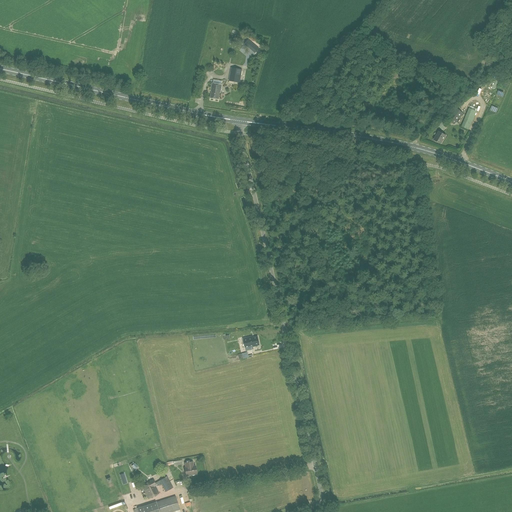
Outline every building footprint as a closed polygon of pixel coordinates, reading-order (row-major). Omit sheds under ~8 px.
[(248,41),(245,45),(250,49),(253,45),(248,41)] [(229,81),(240,83),(242,69),(231,67),(229,81)] [(222,84),(212,82),(211,90),(212,90),(211,98),(218,99),(219,91),(221,92),(222,84)] [(454,124),(464,114),(458,108),(448,118),(454,124)] [(469,108),(465,117),(472,121),(476,111),(469,108)] [(460,126),(468,130),(471,123),(463,120),(460,126)] [(441,144),(446,136),(439,131),(434,140),(441,144)] [(249,346),(246,347),(247,351),(253,349),(253,347),(260,346),(258,337),(253,338),(253,337),(248,338),(249,346)] [(197,474),(195,466),(194,466),(193,462),(185,463),(186,468),(185,468),(186,476),(197,474)] [(153,479),(142,485),(149,498),(158,493),(155,486),(157,485),(157,486),(161,484),(165,491),(173,487),(167,476),(155,483),(153,479)] [(171,511),(180,509),(175,496),(133,510),(134,511),(171,511)]
